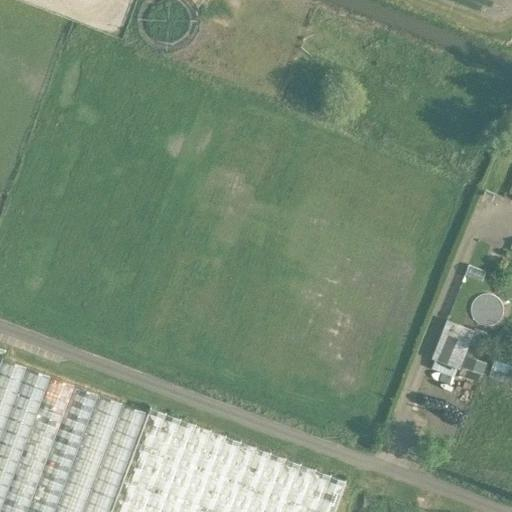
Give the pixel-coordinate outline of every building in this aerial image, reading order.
[(488,332),(476,327),(470,342),(483,347),(488,332)] [(6,349),(0,346),(0,511),(334,511),(347,481),(152,408),(150,412),(4,358),(6,349)] [(511,351),(499,347),(492,367),(511,375),(511,372),(511,351)] [(487,363),(468,356),(464,367),(483,374),(487,363)] [(404,495),(400,511),(420,511),(423,499),(404,495)]
